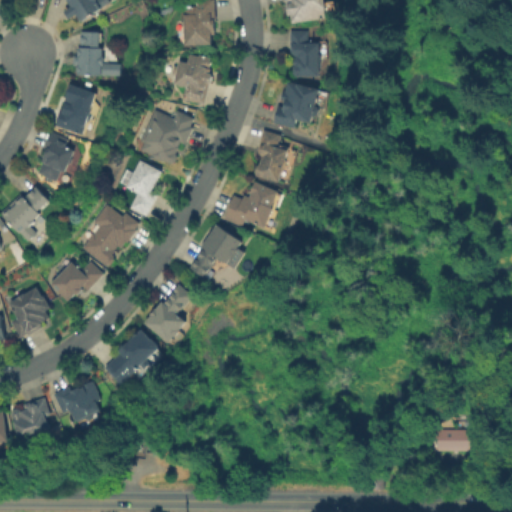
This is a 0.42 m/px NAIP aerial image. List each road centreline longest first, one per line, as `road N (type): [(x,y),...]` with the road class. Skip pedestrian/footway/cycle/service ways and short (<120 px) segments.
road 1 (residential): [(246,0),(243,86),(217,156),(166,251),(118,310),(82,339),(24,374),(0,379)]
road 2 (secondary): [(0,500),(290,501)]
road 3 (secondary): [(290,501),(511,502)]
